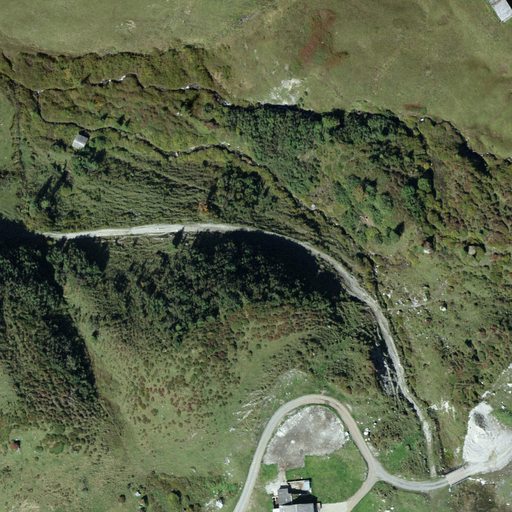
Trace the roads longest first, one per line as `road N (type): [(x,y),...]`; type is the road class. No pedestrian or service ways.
road 1 (track): [(436,511),(437,476),(419,405),(405,391),(380,311),(336,260),(280,233),(24,235),(0,227)]
road 2 (track): [(437,486),(404,487),(372,462),(341,404),(310,393),(282,411),(260,445),(236,511)]
